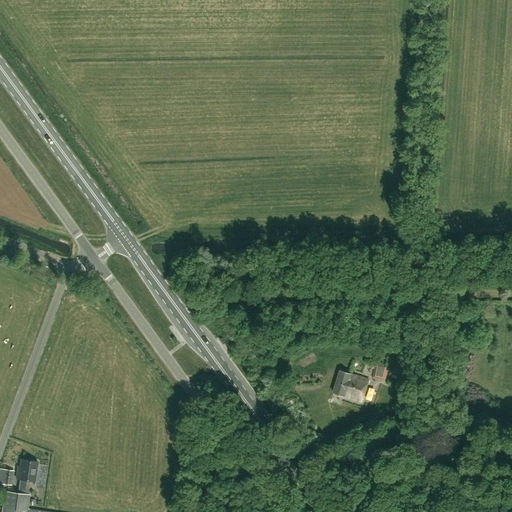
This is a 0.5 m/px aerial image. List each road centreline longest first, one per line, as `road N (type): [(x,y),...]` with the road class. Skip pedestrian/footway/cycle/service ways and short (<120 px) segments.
road 1 (primary): [(327,511),(125,240)]
road 2 (unclassified): [(289,511),(96,259)]
road 3 (primary): [(125,240),(0,68)]
road 4 (unclassified): [(96,259),(0,127)]
